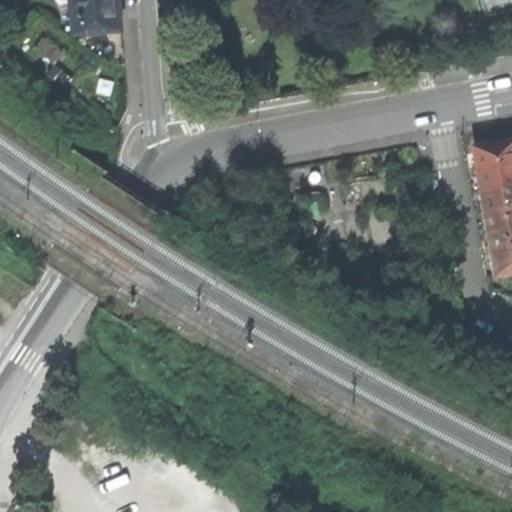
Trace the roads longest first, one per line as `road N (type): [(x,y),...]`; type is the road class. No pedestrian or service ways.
road 1 (unclassified): [(0,398),(157,159)]
road 2 (residential): [(157,159),(437,107)]
road 3 (residential): [(511,328),(478,311),(468,293),(437,107)]
road 4 (residential): [(144,0),(157,159)]
